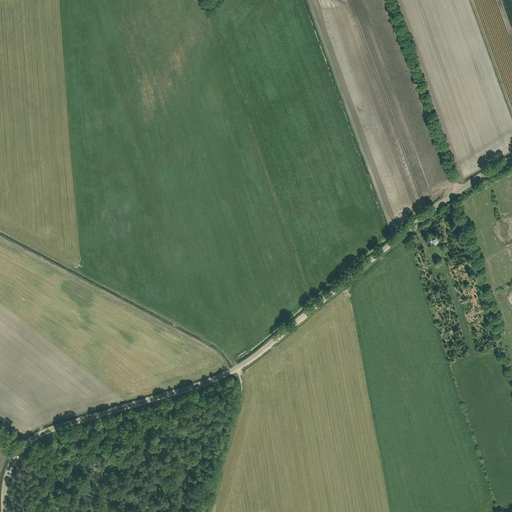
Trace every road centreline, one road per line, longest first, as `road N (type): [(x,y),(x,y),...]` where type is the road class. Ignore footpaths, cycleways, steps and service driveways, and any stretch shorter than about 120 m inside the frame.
road 1 (unclassified): [(4,511),(3,484),(25,442),(224,375),(457,191)]
road 2 (unclassified): [(457,191),(390,0)]
